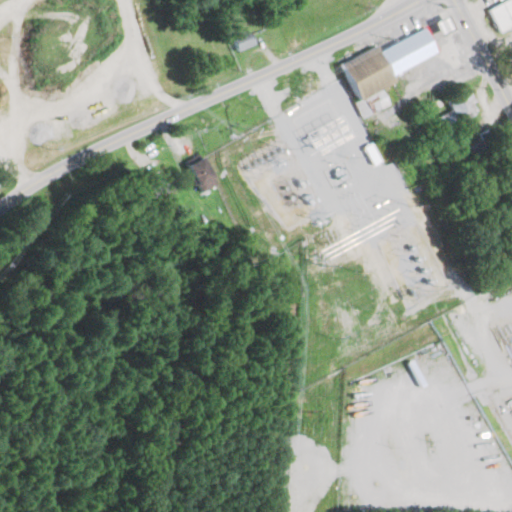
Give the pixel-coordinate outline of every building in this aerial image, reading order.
[(511,0),(503,0),(486,9),(498,33),(511,25),(511,0)] [(235,51),(252,44),(246,29),(230,36),(235,51)] [(338,63),(362,115),(369,112),(361,97),(393,83),(389,74),(433,54),(422,29),(375,50),(374,47),(338,63)] [(445,102),(449,109),(436,117),(443,129),(478,109),(467,89),(445,102)] [(214,184),(201,157),(185,164),(199,191),(214,184)] [(143,181),(152,198),(175,187),(166,169),(143,181)]
